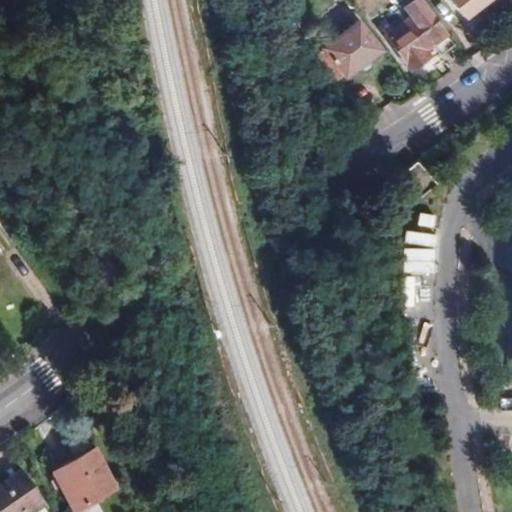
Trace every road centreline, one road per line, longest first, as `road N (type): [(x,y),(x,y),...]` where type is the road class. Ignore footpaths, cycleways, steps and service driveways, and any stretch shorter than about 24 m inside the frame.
road 1 (residential): [(511,60),(0,409)]
road 2 (residential): [(511,158),(471,188),(447,253),(446,321),(473,511)]
